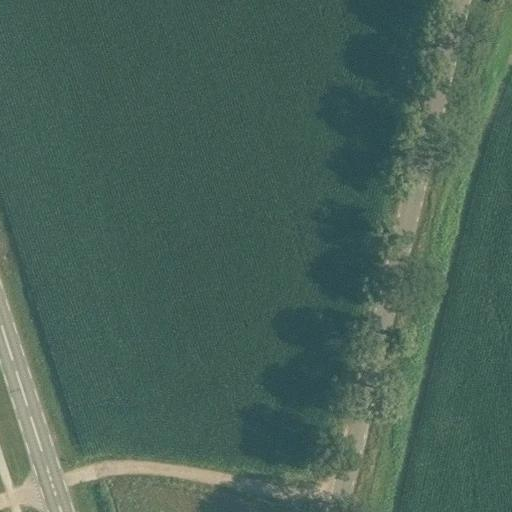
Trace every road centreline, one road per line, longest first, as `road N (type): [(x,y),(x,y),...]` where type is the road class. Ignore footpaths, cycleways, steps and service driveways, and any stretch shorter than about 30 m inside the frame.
road 1 (unclassified): [(337,511),(459,0)]
road 2 (track): [(0,503),(124,468),(341,497)]
road 3 (secondary): [(59,511),(0,325)]
